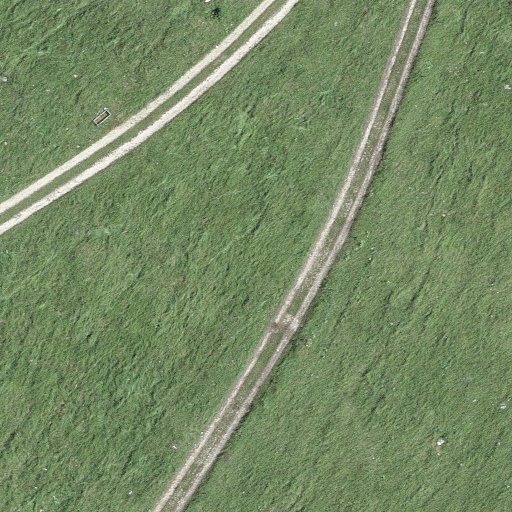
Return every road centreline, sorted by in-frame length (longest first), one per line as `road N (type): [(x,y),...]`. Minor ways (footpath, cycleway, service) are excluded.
road 1 (track): [(425,0),(336,234),(164,511)]
road 2 (track): [(281,0),(156,117),(0,221)]
